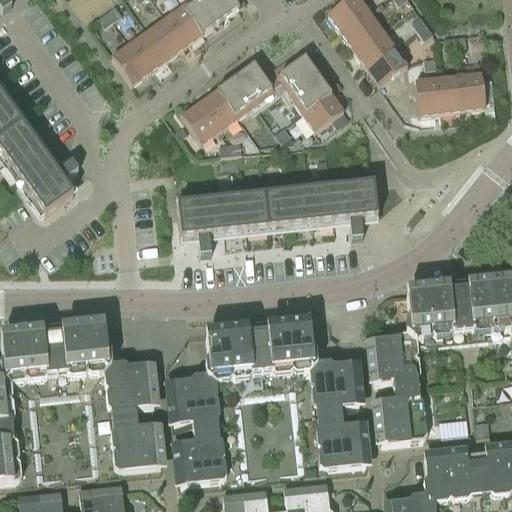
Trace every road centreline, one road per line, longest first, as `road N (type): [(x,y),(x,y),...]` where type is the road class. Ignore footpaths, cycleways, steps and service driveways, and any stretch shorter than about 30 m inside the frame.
road 1 (tertiary): [(129,305),(189,308),(370,286),(429,255),(511,158)]
road 2 (residential): [(117,185),(116,160),(132,125),(277,24)]
road 3 (residential): [(16,30),(87,131),(97,175),(117,185)]
road 4 (tertiary): [(0,305),(129,305)]
